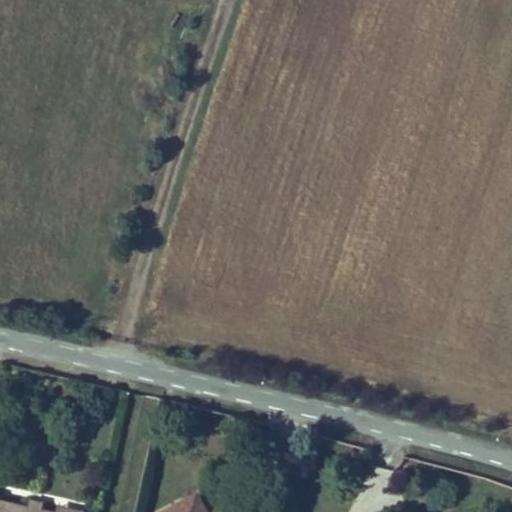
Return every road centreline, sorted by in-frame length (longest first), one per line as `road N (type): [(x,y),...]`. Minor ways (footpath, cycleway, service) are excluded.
road 1 (residential): [(0,340),(511,460)]
road 2 (track): [(107,364),(212,0)]
